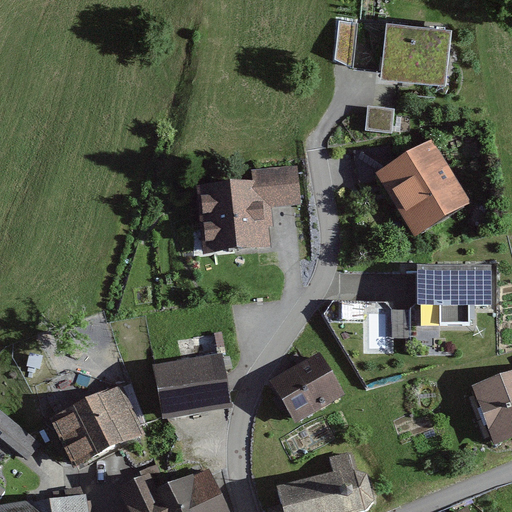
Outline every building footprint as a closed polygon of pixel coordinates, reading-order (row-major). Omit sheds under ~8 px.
[(352,69),(381,72),(386,25),(358,22),(352,69)] [(451,30),(387,23),(386,25),(381,72),(380,78),(445,85),(451,30)] [(395,113),(368,110),(366,134),(393,137),(395,113)] [(435,147),(377,180),(414,243),(472,209),(435,147)] [(254,189),(199,195),(205,257),(270,250),(268,231),(274,231),(273,212),(302,209),(298,169),(252,174),(254,189)] [(491,274),(418,274),(418,313),(421,313),(421,329),(470,329),(470,314),(491,314),(491,274)] [(410,312),(391,312),(392,340),(410,340),(410,312)] [(222,359),(154,372),(164,424),(232,411),(222,359)] [(320,361),(270,388),(292,428),(342,401),(320,361)] [(511,380),(476,395),(497,450),(511,444),(511,380)] [(125,391),(52,425),(74,474),(148,440),(125,391)] [(0,412),(0,434),(3,436),(0,440),(0,441),(29,463),(43,444),(0,412)] [(337,481),(279,497),(283,511),(370,511),(375,507),(366,479),(354,477),(349,458),(331,462),(337,481)] [(151,503),(154,511),(228,511),(211,475),(151,503)] [(126,511),(154,511),(151,503),(144,485),(120,496),(126,511)] [(65,505),(28,511),(27,511),(84,511),(81,490),(63,493),(65,505)]
